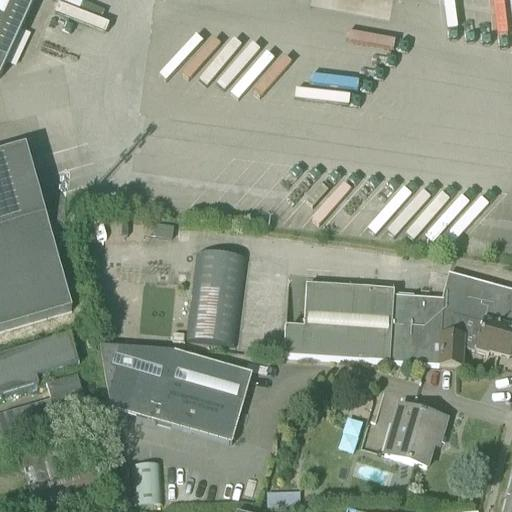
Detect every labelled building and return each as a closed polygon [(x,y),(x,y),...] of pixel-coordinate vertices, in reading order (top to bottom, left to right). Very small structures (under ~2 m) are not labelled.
[(0,0),(0,78),(35,0),(0,0)] [(57,6),(33,59),(80,79),(98,37),(101,38),(111,16),(73,0),(56,0),(55,5),(57,6)] [(361,97),(368,105),(401,72),(393,64),(361,97)] [(0,334),(71,314),(25,151),(0,158),(0,334)] [(247,262),(197,255),(185,343),(235,350),(247,262)] [(95,271),(101,310),(119,307),(113,268),(95,271)] [(461,371),(462,351),(488,358),(489,356),(509,361),(511,348),(511,333),(510,333),(511,325),(511,294),(448,277),(441,304),(393,301),(393,295),(305,290),(302,334),(284,333),(282,360),(461,371)] [(171,336),(172,291),(142,290),(141,335),(171,336)] [(0,399),(81,375),(70,338),(0,359),(0,399)] [(174,355),(99,350),(111,413),(153,425),(231,447),(251,377),(174,355)] [(0,444),(89,417),(77,377),(46,387),(51,404),(0,418),(0,444)] [(436,438),(441,440),(446,423),(399,409),(384,459),(426,471),(436,438)] [(134,509),(162,508),(160,467),(132,468),(134,509)] [(41,507),(87,496),(82,473),(36,485),(41,507)] [(300,493),(267,493),(267,511),(300,510),(300,493)]
